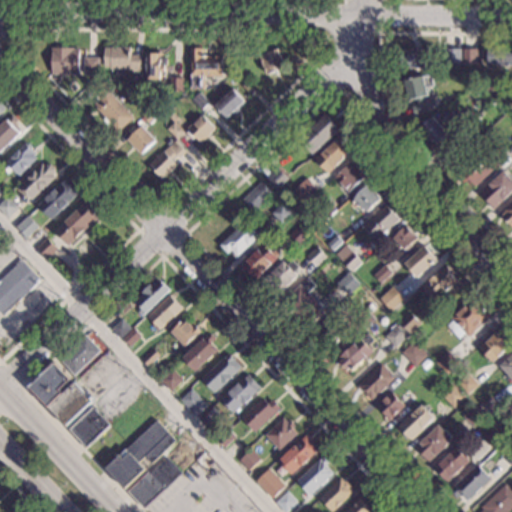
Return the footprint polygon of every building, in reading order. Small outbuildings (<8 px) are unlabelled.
[(73,49),(79,49),(79,57),(99,58),(99,74),(51,74),(51,47),(73,48),(73,49)] [(511,65),(488,65),(488,47),(511,47),(511,65)] [(130,55),(140,55),(140,72),(132,71),(132,69),(111,69),(111,67),(104,67),(104,48),(130,48),(130,55)] [(202,56),(223,56),(223,77),(204,77),(204,89),(189,89),(189,48),(202,48),(202,56)] [(285,68),(267,75),(260,56),(279,49),(285,68)] [(460,63),(446,63),(446,49),(460,49),(460,63)] [(477,62),(463,62),(462,49),(477,49),(477,62)] [(432,67),(401,67),(401,50),(432,50),(432,67)] [(158,63),(166,64),(166,72),(161,72),(161,80),(146,79),(147,54),(159,54),(158,63)] [(109,84),(105,87),(133,117),(118,131),(111,124),(108,127),(97,115),(100,112),(94,105),(100,100),(88,87),(101,76),(109,84)] [(428,94),(422,96),(424,102),(434,100),(436,109),(413,115),(410,105),(414,104),(413,99),(408,100),(403,82),(422,76),(428,94)] [(183,91),(170,91),(170,79),(180,79),(183,79),(183,91)] [(257,89),(251,95),(243,87),(249,81),(257,89)] [(245,101),(228,118),(216,105),(233,89),(245,101)] [(209,103),(201,110),(192,99),(200,92),(209,103)] [(511,122),(499,134),(495,130),(490,134),(478,121),(496,105),(511,122)] [(154,106),(161,113),(150,124),(142,116),(154,106)] [(340,130),(314,154),(296,134),(323,111),(340,130)] [(18,121),(14,125),(21,133),(0,152),(0,126),(13,115),(18,121)] [(215,129),(201,143),(188,128),(202,115),(215,129)] [(447,132),(433,145),(418,128),(431,116),(447,132)] [(468,125),(457,135),(450,126),(461,116),(468,125)] [(184,133),(177,140),(167,129),(174,122),(184,133)] [(155,140),(141,154),(127,140),(141,126),(155,140)] [(351,155),(329,174),(315,159),(338,139),(351,155)] [(185,153),(179,159),(176,155),(172,159),(178,165),(162,179),(149,165),(175,141),(185,153)] [(36,155),(34,156),(36,158),(19,175),(6,162),(25,144),(36,155)] [(499,162),(474,187),(460,173),(486,148),(499,162)] [(57,171),(53,175),(55,177),(32,200),(18,186),(42,163),(44,166),(48,162),(57,171)] [(365,178),(348,193),(334,177),(351,163),(365,178)] [(288,178),(277,189),(266,178),(277,167),(288,178)] [(511,179),(511,191),(493,210),(479,195),(503,171),(511,179)] [(318,190),(303,203),(294,192),(309,179),(318,190)] [(78,194),(51,219),(38,205),(65,180),(78,194)] [(273,193),(253,211),(249,214),(247,212),(251,208),(243,199),(262,181),(273,193)] [(380,199),(365,212),(354,199),(368,185),(380,199)] [(19,208),(8,219),(0,211),(0,203),(8,196),(19,208)] [(511,227),(499,214),(511,201),(511,227)] [(98,217),(68,245),(54,231),(84,202),(98,217)] [(292,214),(282,223),(272,213),(282,203),(292,214)] [(336,210),(324,221),(318,214),(330,203),(336,210)] [(400,221),(375,242),(362,227),(387,206),(400,221)] [(38,227),(26,239),(15,228),(27,216),(38,227)] [(259,236),(238,257),(231,251),(228,254),(220,246),(245,221),(259,236)] [(418,239),(404,251),(393,238),(407,226),(418,239)] [(307,237),(297,247),(287,237),(297,227),(307,237)] [(342,242),(332,251),(325,244),(336,235),(342,242)] [(57,250),(47,259),(36,248),(46,238),(57,250)] [(280,248),(276,252),(281,256),(255,280),(241,265),(271,238),(280,248)] [(437,260),(417,278),(404,264),(424,246),(437,260)] [(327,258),(316,267),(307,256),(317,247),(327,258)] [(363,262),(351,272),(342,261),(353,252),(363,262)] [(40,280),(2,315),(0,312),(0,279),(21,260),(40,280)] [(299,267),(295,271),(299,275),(274,298),(268,291),(264,294),(258,287),(285,262),(287,264),(292,260),(299,267)] [(456,276),(454,278),(458,282),(436,302),(420,284),(444,263),(456,276)] [(392,273),(380,283),(373,275),(385,265),(392,273)] [(360,284),(348,295),(342,289),(354,278),(360,284)] [(169,292),(147,313),(146,312),(142,317),(137,312),(141,308),(136,303),(144,296),(142,294),(157,279),(169,292)] [(314,286),(308,292),(322,308),(307,321),(305,319),(302,321),(293,311),(289,316),(279,304),(301,285),(301,286),(309,280),(314,286)] [(407,296),(395,307),(385,295),(397,285),(407,296)] [(487,307),(485,309),(491,316),(468,337),(465,334),(458,339),(446,326),(452,321),(449,317),(475,294),(487,307)] [(182,309),(160,330),(159,329),(156,331),(151,326),(154,323),(147,316),(169,295),(182,309)] [(375,320),(363,331),(352,318),(364,308),(375,320)] [(420,323),(409,334),(399,322),(411,312),(420,323)] [(347,329),(323,350),(310,335),(333,314),(347,329)] [(131,328),(120,339),(110,329),(122,318),(131,328)] [(193,328),(196,326),(200,332),(185,346),(172,332),(185,320),(193,328)] [(408,336),(394,348),(384,337),(398,324),(408,336)] [(141,336),(130,347),(123,339),(134,328),(141,336)] [(511,337),(511,343),(491,362),(479,349),(503,328),(511,337)] [(215,340),(212,342),(219,350),(195,372),(182,358),(209,333),(215,340)] [(374,340),(369,345),(373,349),(371,350),(373,352),(348,374),(342,367),(341,368),(334,361),(360,338),(361,339),(368,333),(374,340)] [(99,351),(74,375),(58,359),(84,335),(99,351)] [(427,358),(415,368),(402,353),(413,342),(427,358)] [(159,355),(148,367),(142,360),(153,349),(159,355)] [(459,364),(447,375),(436,363),(449,352),(459,364)] [(241,368),(215,393),(202,379),(228,354),(241,368)] [(511,380),(500,367),(511,356),(511,380)] [(431,364),(424,370),(420,365),(427,359),(431,364)] [(70,379),(59,390),(62,394),(74,383),(91,401),(64,426),(28,387),(55,362),(70,379)] [(395,378),(370,400),(363,392),(362,393),(356,387),(382,364),(395,378)] [(183,380),(171,392),(160,381),(172,369),(183,380)] [(260,388),(233,414),(220,400),(248,374),(260,388)] [(478,386),(466,396),(456,385),(468,374),(478,386)] [(466,398),(453,409),(439,393),(452,382),(466,398)] [(206,406),(195,416),(180,400),(191,390),(206,406)] [(404,406),(388,420),(376,406),(392,393),(404,406)] [(268,403),(272,400),(280,408),(255,432),(241,418),(263,397),(268,403)] [(500,409),(489,419),(479,408),(490,398),(500,409)] [(433,419),(410,440),(398,426),(422,405),(433,419)] [(485,419),(473,429),(462,417),(474,406),(485,419)] [(110,426),(86,448),(69,429),(93,407),(110,426)] [(220,420),(209,430),(199,420),(211,410),(220,420)] [(287,422),(289,420),(295,426),(292,429),(297,434),(279,451),(264,435),(283,418),(287,422)] [(511,419),(511,443),(499,428),(511,418),(511,419)] [(175,441),(125,489),(106,469),(156,421),(175,441)] [(452,440),(427,462),(415,448),(440,426),(452,440)] [(503,439),(493,449),(482,437),(493,427),(503,439)] [(235,437),(224,448),(218,441),(228,430),(235,437)] [(318,449),(291,475),(277,460),(300,439),(301,440),(305,436),(318,449)] [(469,462),(445,483),(433,469),(457,448),(469,462)] [(260,460),(249,471),(239,460),(251,450),(260,460)] [(330,463),(326,467),(333,474),(310,496),(296,481),(324,455),(330,463)] [(180,473),(143,509),(126,491),(146,472),(148,475),(165,458),(180,473)] [(491,480),(467,501),(461,495),(457,499),(448,489),(477,464),(491,480)] [(284,486),(272,499),(256,482),(268,470),(284,486)] [(344,482),(345,481),(347,481),(349,484),(351,487),(349,488),(353,492),(333,511),(331,511),(319,499),(341,478),(344,482)] [(511,491),(511,507),(506,511),(480,511),(482,511),(480,508),(506,485),(511,491)] [(297,502),(287,511),(283,511),(275,503),(287,492),(297,502)] [(372,511),(371,511),(346,511),(360,498),(372,511)]
